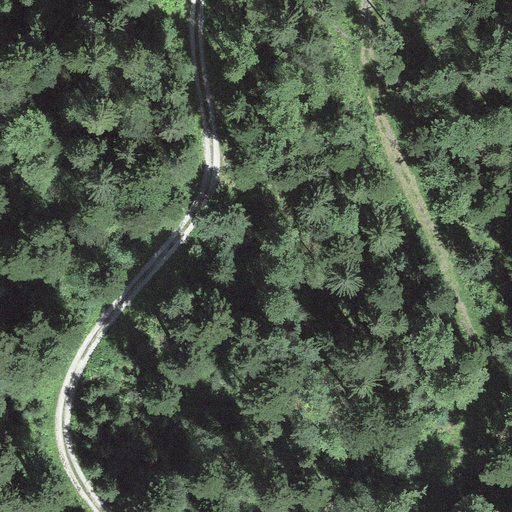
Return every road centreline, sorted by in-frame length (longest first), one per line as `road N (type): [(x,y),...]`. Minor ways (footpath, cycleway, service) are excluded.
road 1 (track): [(194,0),(190,21),(214,172),(77,364),(64,435),(103,511)]
road 2 (track): [(367,0),(373,98),(461,317),(483,351),(479,411),(412,490),(412,511)]
